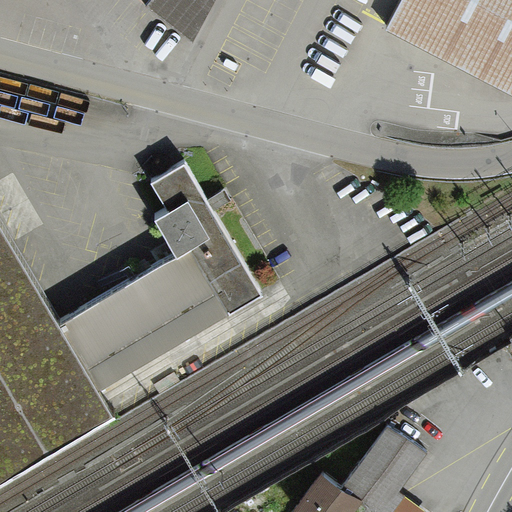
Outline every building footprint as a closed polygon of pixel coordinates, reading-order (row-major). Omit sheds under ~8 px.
[(138,0),(187,35),(206,0),(138,0)] [(511,83),(511,0),(413,0),(399,28),(511,83)] [(0,472),(112,408),(107,398),(98,383),(265,286),(205,182),(160,208),(182,247),(60,318),(0,213),(0,472)] [(379,430),(343,489),(380,511),(415,511),(418,508),(391,492),(415,452),(379,430)] [(285,511),(287,511),(332,511),(340,500),(306,478),(285,511)]
